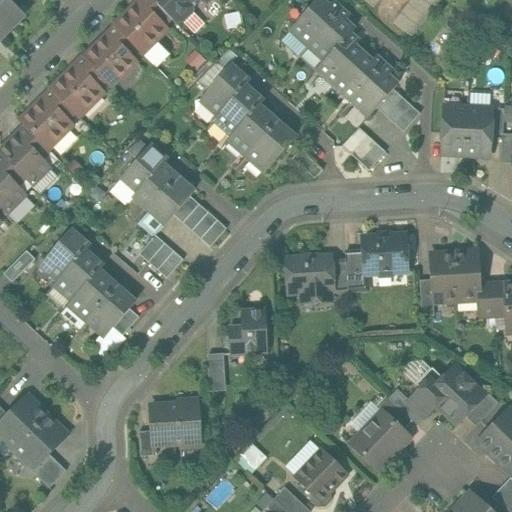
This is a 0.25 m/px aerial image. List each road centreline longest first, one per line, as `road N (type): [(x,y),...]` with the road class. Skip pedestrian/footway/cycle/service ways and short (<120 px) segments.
road 1 (residential): [(103,407),(293,208),(452,194),(511,227)]
road 2 (residential): [(103,407),(0,311)]
road 3 (residential): [(88,10),(0,102)]
